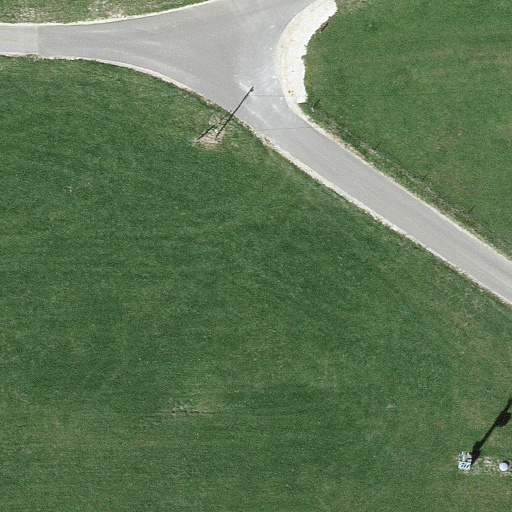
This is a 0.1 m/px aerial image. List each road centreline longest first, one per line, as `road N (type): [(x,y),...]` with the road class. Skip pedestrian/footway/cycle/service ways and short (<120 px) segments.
road 1 (unclassified): [(511,293),(276,128),(224,47)]
road 2 (unclassified): [(224,47),(0,46)]
